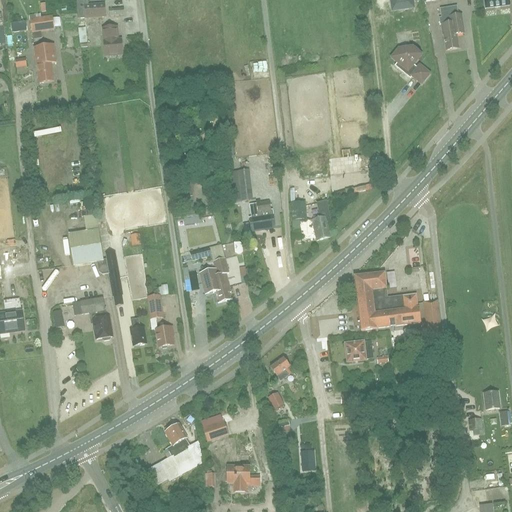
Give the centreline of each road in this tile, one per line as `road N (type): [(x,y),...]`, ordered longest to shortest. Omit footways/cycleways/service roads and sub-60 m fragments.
road 1 (residential): [(191,377),(137,0)]
road 2 (unclassified): [(456,511),(468,500),(430,215),(412,191)]
road 3 (primary): [(191,377),(299,298),(412,191)]
road 4 (primary): [(412,191),(511,77)]
road 5 (primary): [(80,446),(191,377)]
